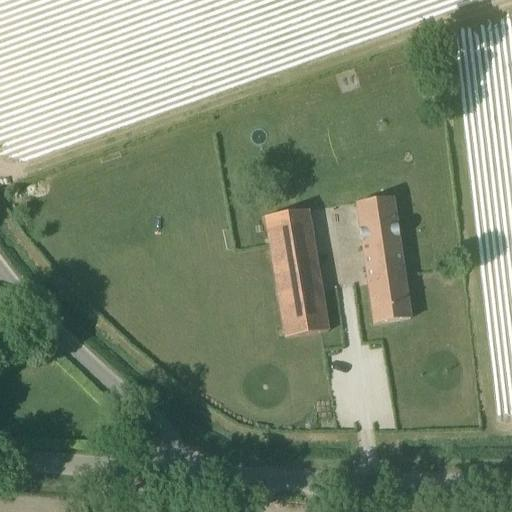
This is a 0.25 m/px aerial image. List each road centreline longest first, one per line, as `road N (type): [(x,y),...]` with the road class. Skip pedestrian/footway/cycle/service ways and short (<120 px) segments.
road 1 (unclassified): [(216,475),(71,333),(0,242)]
road 2 (unclassified): [(216,475),(511,469)]
road 3 (unclassified): [(0,461),(216,475)]
